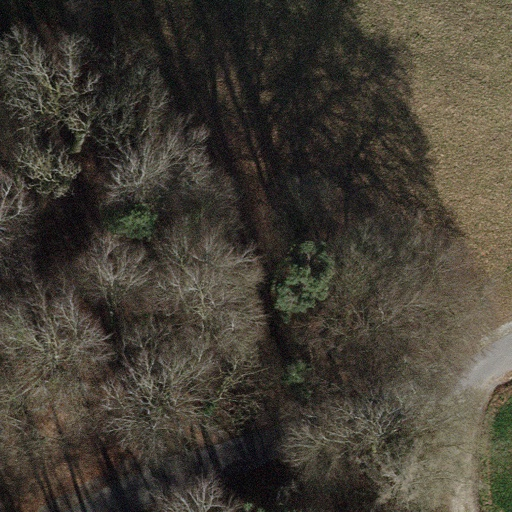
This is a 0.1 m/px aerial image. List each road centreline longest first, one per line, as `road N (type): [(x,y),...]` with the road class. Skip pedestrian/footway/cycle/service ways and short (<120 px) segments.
road 1 (unclassified): [(82,511),(156,475),(377,415),(511,350)]
road 2 (track): [(477,511),(465,377)]
